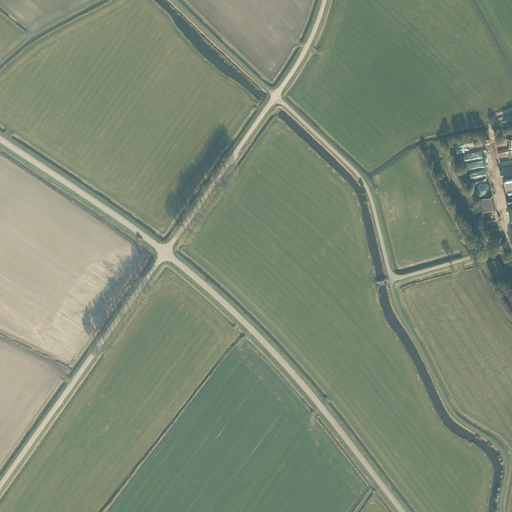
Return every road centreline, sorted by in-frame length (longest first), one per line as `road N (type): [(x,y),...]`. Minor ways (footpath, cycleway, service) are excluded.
road 1 (tertiary): [(402,511),(285,365),(164,252)]
road 2 (unclassified): [(0,486),(164,252)]
road 3 (unclassified): [(393,277),(360,177),(275,96)]
road 4 (tertiary): [(164,252),(0,139)]
road 5 (tertiary): [(164,252),(275,96)]
